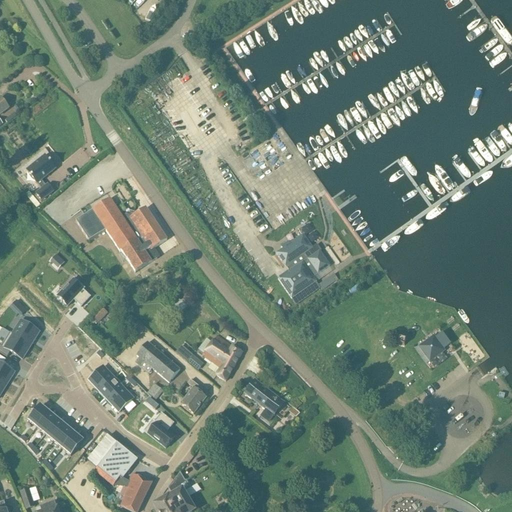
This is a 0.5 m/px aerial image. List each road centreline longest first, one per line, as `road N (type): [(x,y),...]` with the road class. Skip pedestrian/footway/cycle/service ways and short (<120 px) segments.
road 1 (tertiary): [(260,333),(178,231),(88,96)]
road 2 (tertiary): [(377,487),(343,415),(260,333)]
road 3 (unknown): [(207,119),(202,163),(263,265)]
road 4 (unclassified): [(260,333),(171,467)]
road 5 (unclassified): [(88,96),(172,38),(191,0)]
road 6 (unknown): [(207,119),(254,184),(307,173)]
